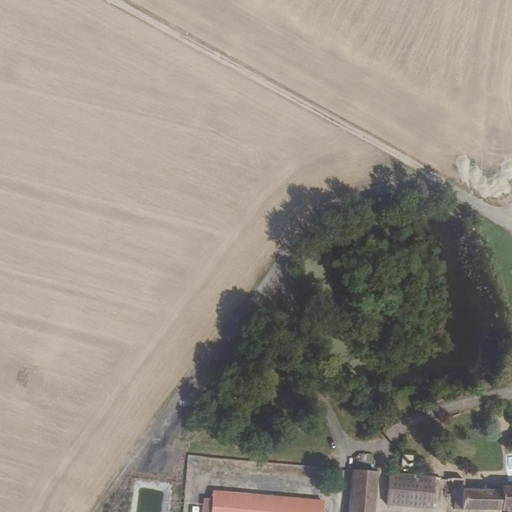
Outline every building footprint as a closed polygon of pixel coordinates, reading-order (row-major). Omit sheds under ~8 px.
[(199,470),(198,476),(211,478),(212,471),(199,470)] [(351,470),(347,511),(373,511),(377,472),(351,470)] [(433,477),(390,473),(388,504),(430,509),(433,477)] [(455,491),(454,509),(509,511),(508,511),(511,511),(511,487),(500,487),(500,491),(463,490),(463,480),(450,479),(449,491),(455,491)] [(210,492),(208,511),(319,511),(321,502),(210,492)]
